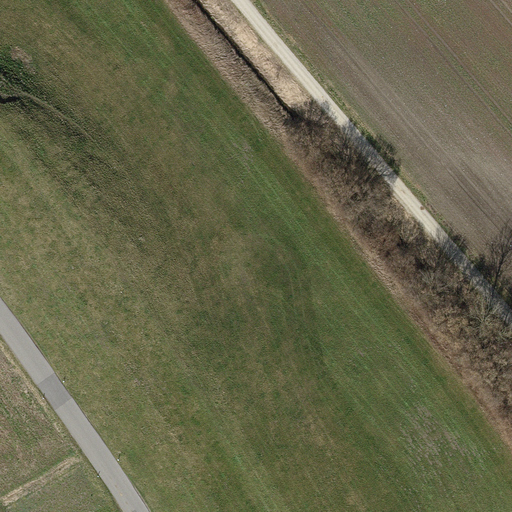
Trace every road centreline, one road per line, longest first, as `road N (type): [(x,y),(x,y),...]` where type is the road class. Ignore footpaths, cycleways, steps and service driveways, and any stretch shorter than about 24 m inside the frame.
road 1 (track): [(511,329),(241,0)]
road 2 (tertiary): [(0,318),(137,511)]
